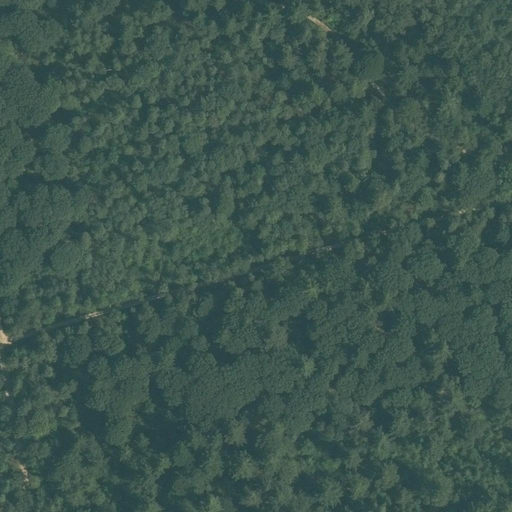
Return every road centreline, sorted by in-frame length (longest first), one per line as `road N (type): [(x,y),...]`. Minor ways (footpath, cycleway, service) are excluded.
road 1 (track): [(511,191),(74,318)]
road 2 (track): [(22,0),(74,318)]
road 3 (track): [(318,0),(350,20),(411,100),(511,166)]
road 4 (track): [(38,511),(4,339)]
